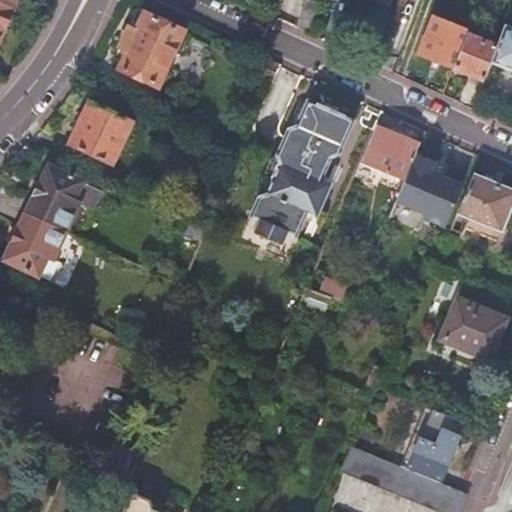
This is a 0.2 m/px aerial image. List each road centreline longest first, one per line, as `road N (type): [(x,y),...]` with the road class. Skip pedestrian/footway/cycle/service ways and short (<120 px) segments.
road 1 (residential): [(177,0),(511,146)]
road 2 (tertiary): [(85,0),(0,126)]
road 3 (residential): [(511,396),(467,511)]
